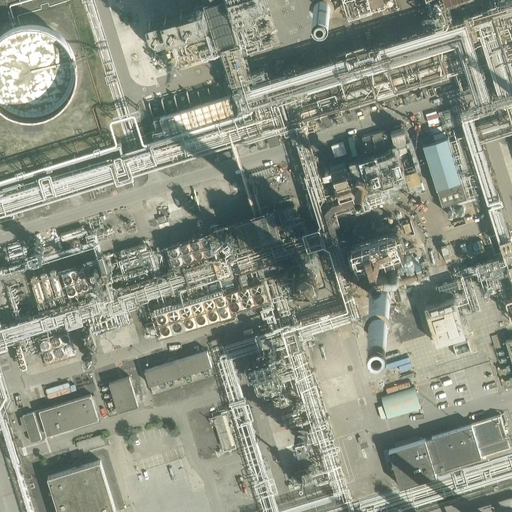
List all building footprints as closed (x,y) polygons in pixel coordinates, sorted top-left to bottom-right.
[(204,0),(205,3),(150,19),(159,50),(153,52),(155,59),(134,76),(136,79),(224,54),(233,82),(247,78),(251,74),(241,39),(224,44),(240,32),(237,23),(254,10),(257,18),(264,12),(260,13),(259,8),(271,4),(270,0),(204,0)] [(342,0),(334,3),(333,0),(322,0),(327,16),(346,10),(342,0)] [(79,71),(79,70),(79,65),(78,60),(76,52),(74,48),(72,44),(69,41),(66,36),(59,31),(55,29),(50,26),(46,25),(41,24),(36,23),(32,23),(28,23),(23,24),(18,25),(15,26),(9,29),(6,31),(0,35),(0,104),(1,105),(5,108),(9,111),(14,113),(18,115),(23,116),(31,117),(37,117),(41,116),(49,114),(54,112),(59,109),(65,104),(68,101),(71,97),(73,93),(76,88),(77,84),(78,80),(79,75),(79,71)] [(175,96),(151,99),(153,116),(162,115),(162,112),(161,105),(176,102),(175,96)] [(404,123),(391,127),(395,142),(393,142),(399,157),(411,153),(406,139),(409,138),(404,123)] [(380,132),(363,138),(368,153),(391,146),(386,130),(385,131),(384,129),(379,130),(380,132)] [(267,139),(270,148),(281,144),(278,135),(267,139)] [(442,205),(466,198),(447,136),(423,143),(442,205)] [(344,142),(331,146),(335,157),(348,153),(344,142)] [(367,158),(317,173),(322,189),(333,186),(337,200),(376,189),(367,158)] [(413,158),(402,162),(409,184),(420,181),(413,158)] [(123,176),(127,187),(134,185),(130,174),(123,176)] [(481,179),(489,199),(500,195),(491,174),(481,179)] [(245,256),(289,242),(280,211),(235,225),(245,256)] [(393,222),(358,234),(365,259),(401,248),(393,222)] [(171,260),(213,248),(208,231),(166,243),(171,260)] [(390,284),(387,270),(378,272),(381,286),(390,284)] [(155,320),(148,323),(145,323),(147,330),(157,327),(155,320)] [(505,332),(492,336),(508,388),(511,387),(511,338),(507,340),(505,332)] [(208,350),(145,369),(150,384),(212,365),(208,350)] [(139,405),(130,376),(109,382),(118,411),(139,405)] [(91,394),(39,410),(47,435),(99,419),(91,394)] [(31,442),(42,439),(34,411),(23,414),(23,416),(20,416),(24,430),(27,429),(31,442)] [(501,415),(472,424),(432,436),(433,438),(426,440),(426,438),(389,449),(400,486),(437,474),(435,470),(510,447),(501,415)] [(83,448),(84,451),(110,443),(108,436),(103,438),(102,434),(77,442),(79,449),(83,448)] [(116,511),(100,460),(48,476),(59,511),(116,511)]
